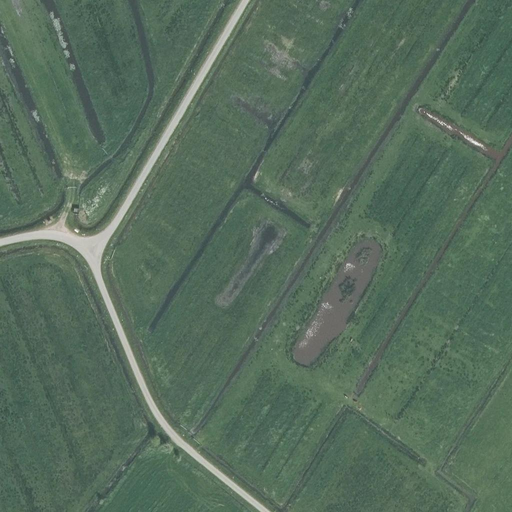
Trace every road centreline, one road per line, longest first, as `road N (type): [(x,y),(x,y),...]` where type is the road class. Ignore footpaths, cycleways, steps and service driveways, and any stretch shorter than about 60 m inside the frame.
road 1 (unclassified): [(273,511),(161,424),(86,254)]
road 2 (unclassified): [(86,254),(115,224),(245,0)]
